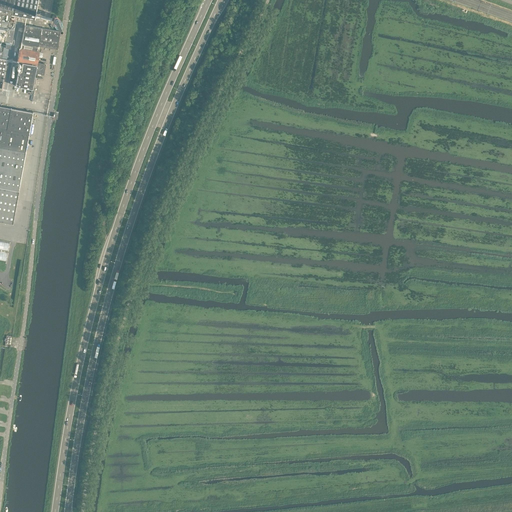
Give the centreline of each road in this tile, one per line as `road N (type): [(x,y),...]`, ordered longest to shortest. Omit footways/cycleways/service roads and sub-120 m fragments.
road 1 (trunk): [(208,0),(157,110),(102,272),(54,511)]
road 2 (unclassified): [(0,500),(68,0)]
road 3 (trunk): [(67,511),(114,275),(201,44)]
